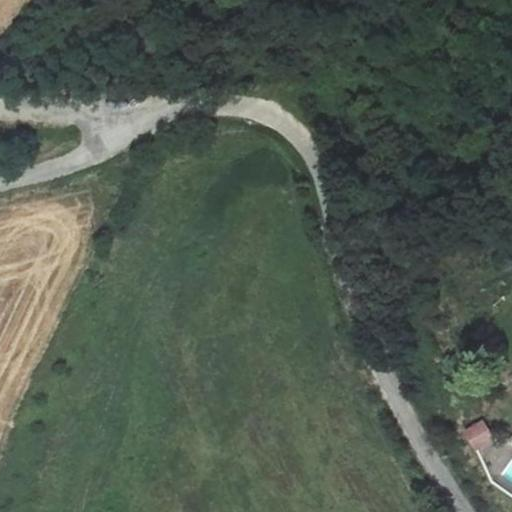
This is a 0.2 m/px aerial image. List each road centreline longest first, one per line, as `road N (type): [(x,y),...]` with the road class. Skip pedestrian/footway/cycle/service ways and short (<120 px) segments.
road 1 (unclassified): [(147,121),(200,104),(237,104),(286,120),(309,148),(347,283),(391,390),(463,511)]
road 2 (unclassified): [(0,181),(97,157),(147,121)]
road 3 (residential): [(0,103),(94,107),(147,121)]
